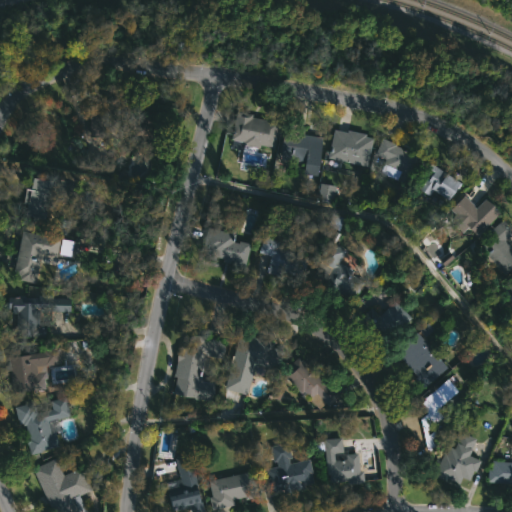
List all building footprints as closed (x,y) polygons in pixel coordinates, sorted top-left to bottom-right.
[(101,137),(88,136),(88,105),(100,105),(100,99),(141,99),(141,133),(101,133),(101,137)] [(277,122),(271,148),(228,139),(229,134),(227,133),(228,130),(229,130),(233,110),(250,114),(249,117),(277,122)] [(320,136),(314,175),(301,173),(302,161),(285,159),(291,123),(305,125),(303,134),(320,136)] [(337,130),(363,133),(362,137),(369,138),(365,165),(339,161),(338,168),(325,166),(327,157),(326,157),(330,129),(337,130)] [(393,145),(397,147),(397,145),(414,153),(404,176),(382,165),(385,159),(374,154),(381,138),(393,144),(393,145)] [(457,183),(448,197),(435,188),(428,197),(415,188),(424,174),(422,172),(428,163),(457,183)] [(45,194),(41,218),(22,214),(28,178),(41,180),(38,192),(45,194)] [(334,185),(318,184),(317,200),(333,201),(334,185)] [(473,207),(481,199),(495,213),(474,234),(448,208),(461,195),(473,207)] [(511,250),(511,265),(503,274),(474,242),(500,219),(511,232),(503,240),(511,250)] [(231,241),(237,243),(238,241),(249,244),(243,265),(229,261),(229,263),(203,255),(205,247),(201,246),(206,226),(233,234),(231,241)] [(19,231),(41,235),(41,234),(54,236),(53,238),(57,238),(53,257),(49,256),(48,263),(42,261),(43,255),(37,254),(31,283),(8,278),(19,231)] [(309,256),(305,271),(285,265),(281,278),(265,274),(270,256),(257,252),(262,236),(278,241),(276,247),(309,256)] [(343,251),(336,262),(351,271),(348,275),(364,284),(355,300),(321,280),(328,268),(315,260),(318,255),(316,254),(318,250),(320,251),(326,241),(343,251)] [(43,296),(43,311),(35,310),(35,327),(41,327),(41,337),(17,336),(17,311),(6,310),(6,296),(43,296)] [(406,315),(377,342),(356,319),(370,307),(377,315),(393,300),(406,315)] [(446,367),(422,389),(391,353),(416,332),(446,367)] [(273,343),(268,363),(256,359),(247,395),(224,390),(238,334),(273,343)] [(220,341),(217,358),(202,355),(197,381),(211,384),(209,401),(168,394),(176,344),(184,346),(186,335),(220,341)] [(44,387),(12,392),(7,358),(41,352),(40,350),(58,347),(60,363),(40,366),(44,387)] [(297,356),(303,364),(307,361),(338,395),(319,411),(302,392),(299,395),(288,383),(295,377),(286,366),(297,356)] [(443,418),(431,428),(414,408),(447,379),(456,390),(435,409),(443,418)] [(65,410),(67,415),(45,421),(48,433),(52,432),(56,446),(38,450),(38,452),(26,455),(22,438),(25,438),(22,423),(17,424),(13,406),(31,401),(34,412),(49,409),(47,401),(62,397),(65,410)] [(473,440),(466,456),(478,460),(473,472),(470,471),(467,480),(460,477),(457,485),(432,475),(441,453),(443,454),(446,446),(451,448),(459,432),(474,438),(473,440)] [(342,450),(342,455),(356,454),(358,471),(361,471),(363,483),(346,485),(345,482),(328,484),(327,472),(323,473),(321,454),(324,454),(322,440),(340,438),(342,450)] [(288,458),(289,463),(308,459),(311,473),(310,473),(311,476),(307,477),(309,483),(271,492),(266,469),(277,467),(276,461),(272,462),(268,447),(288,442),(292,457),(288,458)] [(58,471),(60,475),(78,467),(88,491),(72,498),(78,511),(49,511),(30,468),(52,458),(58,471)] [(511,462),(511,484),(484,482),(485,469),(489,469),(489,460),(511,462)] [(217,509),(208,511),(205,497),(209,496),(206,481),(250,471),(255,494),(231,500),(232,505),(217,509)] [(194,490),(198,502),(200,501),(203,511),(189,511),(188,507),(170,511),(166,498),(179,494),(178,492),(183,490),(184,493),(194,490)]
